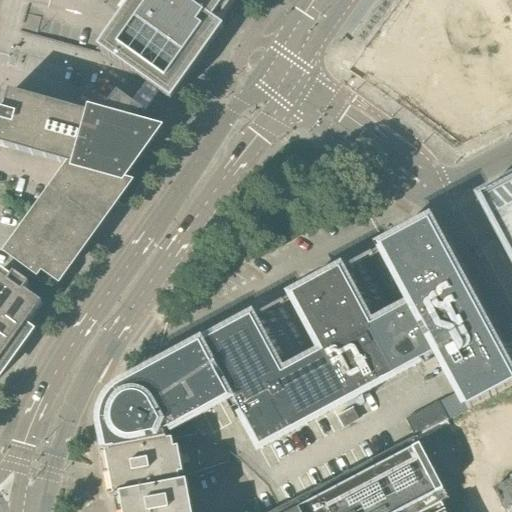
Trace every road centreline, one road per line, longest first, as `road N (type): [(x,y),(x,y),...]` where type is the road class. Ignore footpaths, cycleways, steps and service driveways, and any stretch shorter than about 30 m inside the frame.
road 1 (tertiary): [(258,73),(52,392),(24,460),(15,511)]
road 2 (tertiary): [(40,511),(58,440),(86,377),(285,90)]
road 3 (residential): [(434,190),(285,90)]
road 4 (residential): [(434,190),(511,336)]
